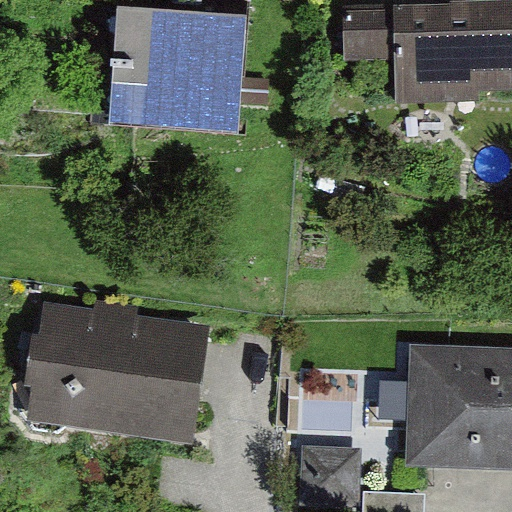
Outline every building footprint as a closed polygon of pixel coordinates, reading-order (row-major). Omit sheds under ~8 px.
[(395,11),(346,12),(347,61),(399,60),(399,105),(482,103),(482,93),(511,92),(511,0),(453,2),(453,6),(395,7),(395,11)] [(119,9),(110,127),(240,137),(249,19),(119,9)] [(212,328),(45,305),(28,423),(195,447),(212,328)] [(511,351),(412,348),(408,468),(511,471),(511,351)] [(365,451),(304,448),(301,509),(363,511),(365,451)] [(427,511),(428,494),(366,493),(365,511),(427,511)]
